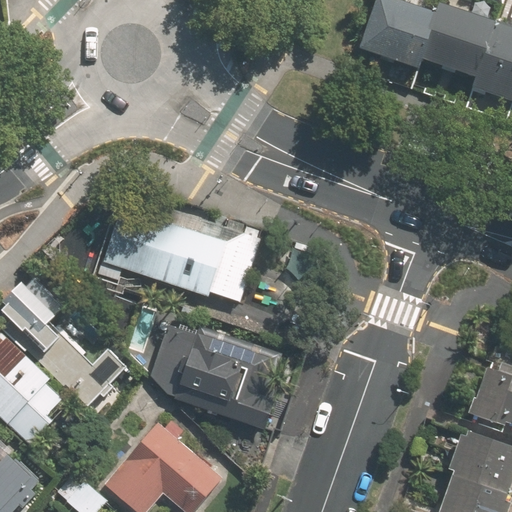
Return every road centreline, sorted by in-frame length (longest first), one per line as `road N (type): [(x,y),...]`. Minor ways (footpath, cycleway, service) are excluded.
road 1 (residential): [(321,511),(427,207)]
road 2 (secondary): [(427,207),(262,159),(157,107)]
road 3 (secondary): [(193,61),(248,108),(427,207)]
road 4 (secondary): [(118,110),(0,173)]
